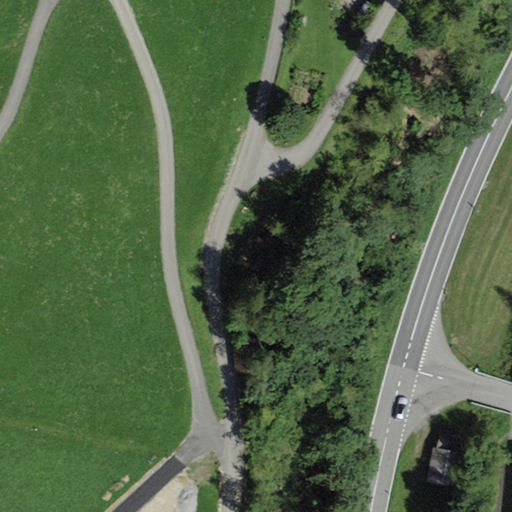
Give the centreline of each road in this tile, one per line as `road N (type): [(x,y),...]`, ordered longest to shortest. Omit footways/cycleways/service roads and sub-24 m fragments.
road 1 (residential): [(283,0),(259,113),(215,243),(215,301),(232,395),(230,511)]
road 2 (primary): [(511,86),(455,211),(403,367)]
road 3 (primary): [(403,367),(370,511)]
